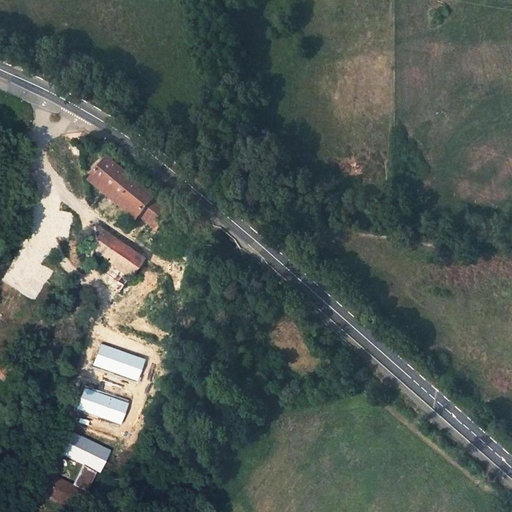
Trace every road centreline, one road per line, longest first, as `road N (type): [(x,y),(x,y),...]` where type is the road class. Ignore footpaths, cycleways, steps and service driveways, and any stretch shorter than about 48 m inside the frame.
road 1 (tertiary): [(0,69),(83,110),(150,156),(511,467)]
road 2 (track): [(0,207),(53,93)]
